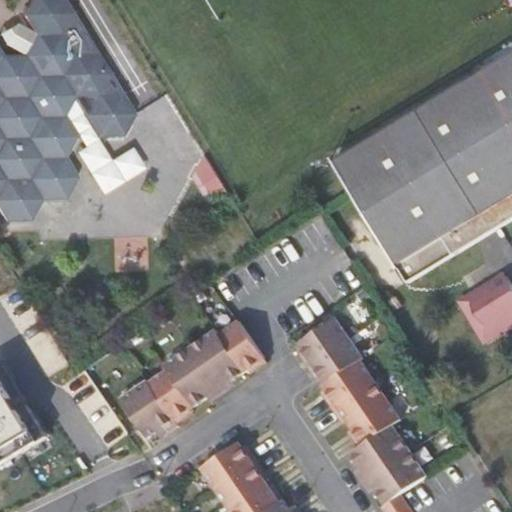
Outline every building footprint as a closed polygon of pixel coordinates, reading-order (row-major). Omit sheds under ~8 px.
[(120,136),(131,113),(61,0),(27,0),(19,15),(32,36),(21,56),(0,56),(0,218),(2,222),(26,221),(38,199),(62,198),(74,176),(61,156),(72,136),(59,116),(69,97),(94,136),(120,136)] [(511,54),(337,156),(408,278),(511,217),(511,54)] [(215,175),(217,174),(204,153),(191,177),(203,197),(229,197),(215,175)] [(511,281),(507,272),(469,294),(487,324),(505,313),(510,322),(511,321),(511,281)] [(482,339),(510,322),(505,313),(487,324),(469,294),(459,300),(482,339)] [(348,335),(334,315),(296,341),(310,361),(348,335)] [(264,356),(238,319),(218,333),(244,370),(264,356)] [(244,370),(218,333),(215,329),(189,346),(220,390),(227,385),(222,379),(227,377),(229,380),(244,370)] [(362,355),(348,335),(310,361),(324,380),(325,381),(359,357),(362,355)] [(220,390),(189,346),(164,364),(167,368),(193,405),(208,395),(205,391),(210,389),(214,395),(220,390)] [(372,376),(359,357),(325,381),(324,380),(321,382),(335,402),(372,376)] [(19,394),(0,366),(0,383),(11,399),(19,394)] [(193,405),(167,368),(164,370),(149,381),(174,418),(193,405)] [(386,396),(372,376),(335,402),(348,422),(386,396)] [(178,424),(174,418),(149,381),(147,379),(120,398),(147,438),(161,427),(165,433),(178,424)] [(0,468),(48,435),(27,405),(19,411),(11,399),(0,383),(0,468)] [(400,416),(386,396),(348,422),(362,442),(391,421),(392,423),(400,416)] [(392,423),(391,421),(362,442),(349,450),(360,466),(363,463),(366,467),(360,472),(365,478),(409,447),(392,423)] [(252,460),(239,440),(201,465),(215,485),(252,460)] [(427,473),(409,447),(365,478),(369,484),(375,480),(378,485),(374,487),(385,502),(400,492),(427,473)] [(267,480),(252,460),(215,485),(229,506),(267,480)] [(280,499),(267,480),(229,506),(233,511),(262,511),(280,499)] [(413,511),(414,511),(400,492),(385,502),(382,504),(387,511),(413,511)] [(293,511),(283,496),(280,499),(262,511),(301,511),(298,507),(293,511)]
